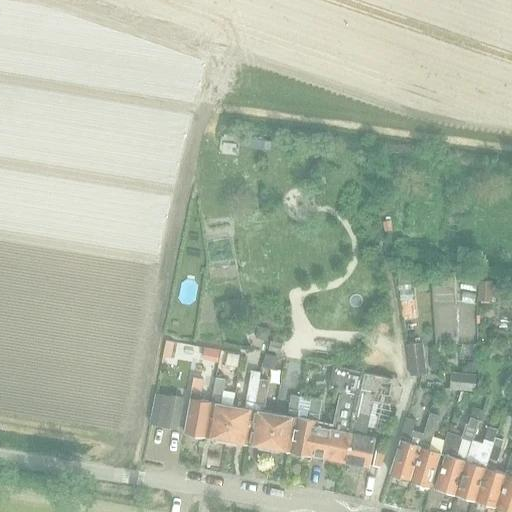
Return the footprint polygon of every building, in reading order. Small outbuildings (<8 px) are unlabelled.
[(493,300),(493,279),(479,279),(479,300),(493,300)] [(166,339),(163,356),(171,358),(174,341),(166,339)] [(405,344),(410,375),(426,372),(422,341),(405,344)] [(331,423),(330,428),(325,456),(345,460),(359,393),(364,372),(333,365),(328,387),(339,390),(332,423),(331,423)] [(259,379),(260,371),(251,369),(244,407),(232,404),(226,442),(235,444),(236,440),(247,442),(259,379)] [(474,372),(452,371),(451,387),(473,389),(474,372)] [(359,393),(345,460),(368,465),(373,437),(364,435),(375,392),(389,395),(392,378),(364,372),(359,393)] [(205,435),(211,401),(199,398),(203,378),(193,376),(183,431),(191,432),(194,436),(200,437),(204,434),(205,435)] [(226,442),(232,404),(220,402),(224,378),(215,377),(211,401),(205,435),(216,437),(215,440),(226,442)] [(259,379),(247,442),(269,446),(275,412),(263,410),(268,381),(259,379)] [(150,422),(162,424),(177,427),(183,397),(156,392),(150,422)] [(275,412),(269,446),(290,450),(296,417),(300,395),(291,394),(287,414),(275,412)] [(321,399),(312,397),(300,395),(296,417),(290,450),(291,450),(293,454),(299,455),(303,452),(312,454),(321,399)] [(444,441),(444,440),(432,437),(438,415),(429,412),(420,443),(421,444),(410,478),(430,485),(440,452),(441,452),(444,441)] [(477,499),(491,452),(496,436),(495,436),(498,428),(488,425),(482,443),(472,439),(465,460),(467,460),(456,493),(457,493),(458,496),(463,498),(467,496),(477,499)] [(463,436),(447,431),(444,440),(444,441),(441,452),(440,452),(444,454),(434,486),(443,489),(445,493),(450,495),(454,492),(456,493),(467,460),(465,460),(456,457),(463,436)] [(421,444),(420,443),(410,441),(411,435),(403,432),(390,472),(410,478),(421,444)] [(507,472),(506,471),(495,468),(499,454),(504,439),(496,436),(491,452),(477,499),(484,501),(485,505),(491,507),(494,505),(496,505),(507,472)] [(511,511),(511,450),(506,471),(507,472),(496,505),(505,508),(506,511),(511,511)]
